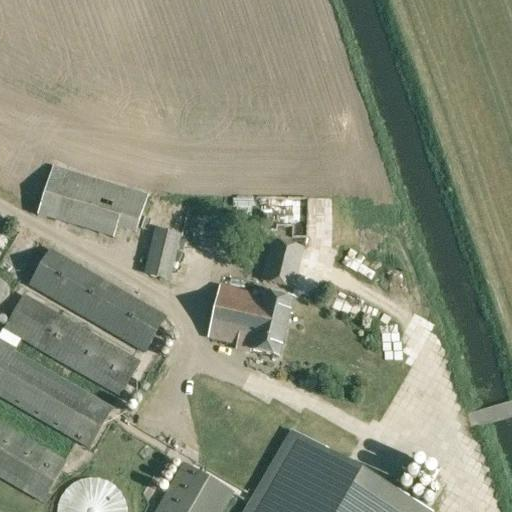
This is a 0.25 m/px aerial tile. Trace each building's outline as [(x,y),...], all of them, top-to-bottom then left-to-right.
[(212,237),(73,158),(39,220),(177,299),(212,237)] [(295,290),(304,248),(270,241),(260,282),(295,290)] [(146,354),(167,317),(49,249),(27,287),(146,354)] [(253,292),(220,286),(207,338),(238,345),(237,348),(249,351),(249,352),(280,359),(294,300),(254,291),(253,292)] [(140,362),(22,295),(3,330),(4,331),(0,338),(0,398),(89,450),(113,408),(15,353),(16,349),(15,348),(19,340),(120,398),(140,362)] [(0,475),(43,501),(65,461),(0,423),(0,475)] [(429,511),(291,432),(244,511),(429,511)] [(221,511),(232,493),(184,465),(156,511),(221,511)]
